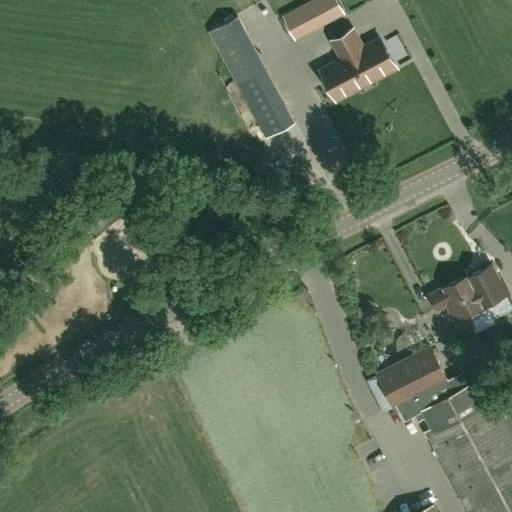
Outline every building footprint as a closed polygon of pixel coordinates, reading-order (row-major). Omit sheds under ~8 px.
[(342,7),(337,0),(313,0),(311,1),(321,19),(342,7)] [(219,49),(247,34),(237,15),(209,31),(219,49)] [(343,57),(322,68),(338,98),(397,67),(381,37),(364,46),(355,28),(333,39),(343,57)] [(238,84),(239,85),(261,127),(266,136),(294,121),(266,68),(238,84)] [(96,230),(108,217),(97,207),(85,220),(96,230)] [(469,316),(474,326),(477,331),(495,321),(493,317),(511,307),(511,305),(506,293),(507,292),(492,263),(469,275),(477,292),(467,297),(473,309),(470,310),(472,315),(469,316)] [(477,292),(469,275),(468,274),(444,286),(445,287),(429,294),(436,308),(447,303),(462,332),(474,326),(469,316),(472,315),(470,310),(473,309),(467,297),(477,292)] [(511,511),(511,412),(510,408),(505,399),(511,394),(511,385),(509,381),(496,388),(501,397),(482,407),(469,383),(453,392),(431,346),(374,373),(390,406),(396,404),(404,420),(415,415),(418,420),(424,417),(429,428),(426,429),(470,511),(511,511)] [(440,511),(434,500),(410,511),(440,511)]
